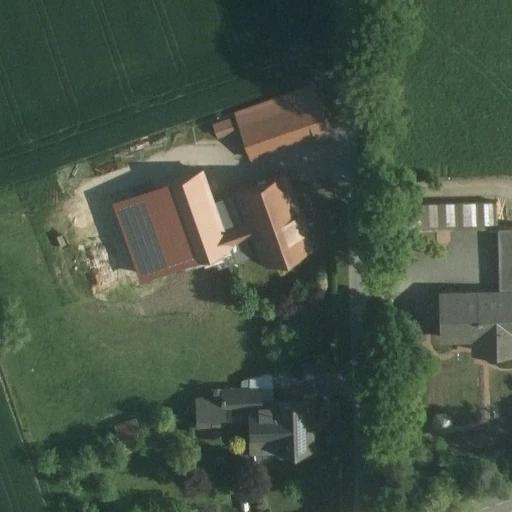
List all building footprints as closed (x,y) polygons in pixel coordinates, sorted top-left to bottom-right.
[(312,134),(296,88),(214,116),(230,162),(312,134)] [(251,238),(245,218),(221,226),(203,170),(148,188),(172,263),(251,238)] [(245,218),(251,238),(259,263),(310,246),(287,174),(236,190),(245,218)] [(496,202),(403,205),(404,230),(497,228),(497,227),(496,202)] [(130,209),(92,222),(110,276),(152,261),(146,242),(142,244),(130,209)] [(511,226),(497,227),(497,228),(499,291),(511,290),(511,226)] [(511,290),(499,291),(441,292),(442,337),(496,335),(496,349),(511,348),(511,290)] [(333,381),(335,361),(307,358),(304,377),(333,381)] [(314,449),(313,400),(261,401),(261,387),(220,387),(220,395),(196,395),(197,428),(248,427),(248,450),(314,449)] [(115,421),(125,450),(147,443),(137,414),(115,421)]
